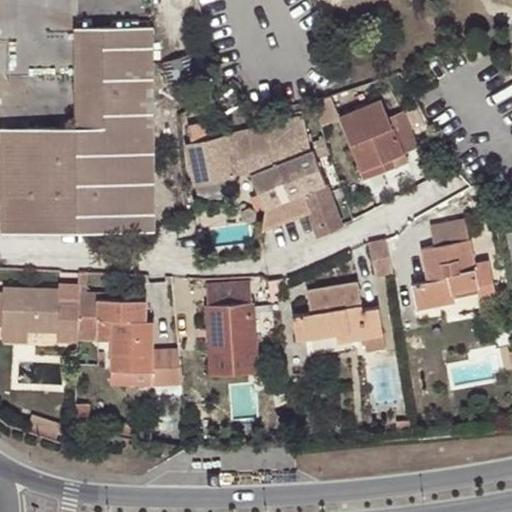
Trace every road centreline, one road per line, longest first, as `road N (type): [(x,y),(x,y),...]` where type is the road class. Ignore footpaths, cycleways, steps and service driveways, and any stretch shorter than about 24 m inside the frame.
road 1 (primary): [(511,465),(309,490),(71,494),(0,479)]
road 2 (residential): [(0,248),(257,266),(443,180)]
